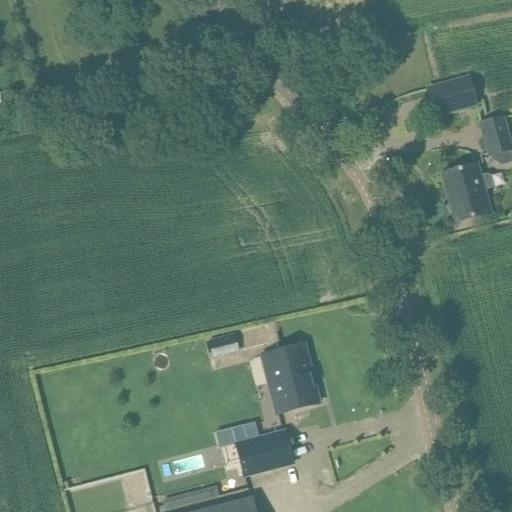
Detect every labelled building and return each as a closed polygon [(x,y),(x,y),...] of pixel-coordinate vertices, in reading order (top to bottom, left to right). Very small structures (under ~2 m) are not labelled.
[(468,80),(428,91),(435,117),(475,106),(468,80)] [(511,163),(511,161),(500,120),(479,126),(488,157),(490,157),(491,162),(501,167),(511,163)] [(487,175),(476,178),(473,166),(442,175),(455,224),(487,215),(481,192),(491,190),(492,186),(490,177),(487,175)] [(233,335),(208,341),(212,359),(237,352),(233,335)] [(318,404),(303,347),(270,355),(278,384),(270,386),(277,415),(318,404)] [(236,446),(244,477),(292,464),(284,434),(236,446)] [(200,511),(254,511),(252,499),(200,511)]
